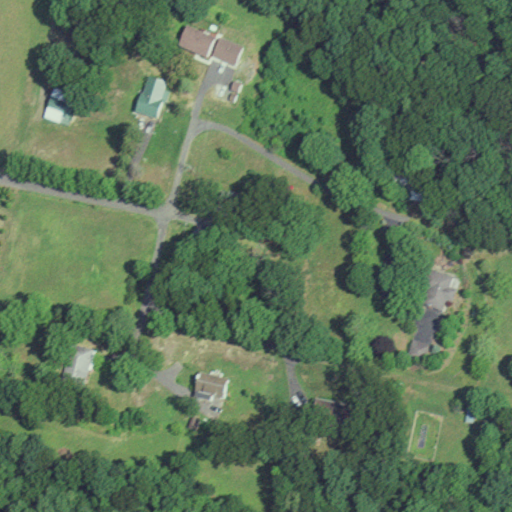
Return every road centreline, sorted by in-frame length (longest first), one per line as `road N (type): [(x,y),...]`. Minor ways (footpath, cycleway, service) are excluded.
road 1 (residential): [(168,214),(148,300),(172,317),(292,356),(511,401)]
road 2 (residential): [(168,214),(189,139),(219,126),(318,185),(395,216)]
road 3 (residential): [(0,178),(168,214)]
